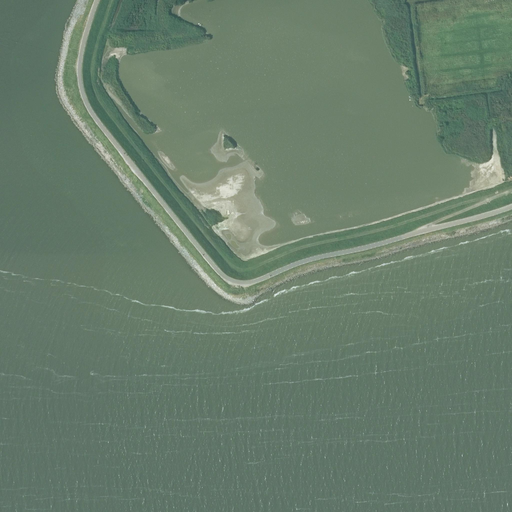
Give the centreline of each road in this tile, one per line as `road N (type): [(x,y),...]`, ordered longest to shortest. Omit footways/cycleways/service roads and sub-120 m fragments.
road 1 (tertiary): [(97,0),(81,48),(85,99),(232,281),(253,282),(315,257),(511,206)]
road 2 (track): [(508,191),(233,267),(103,106),(93,54),(111,0)]
